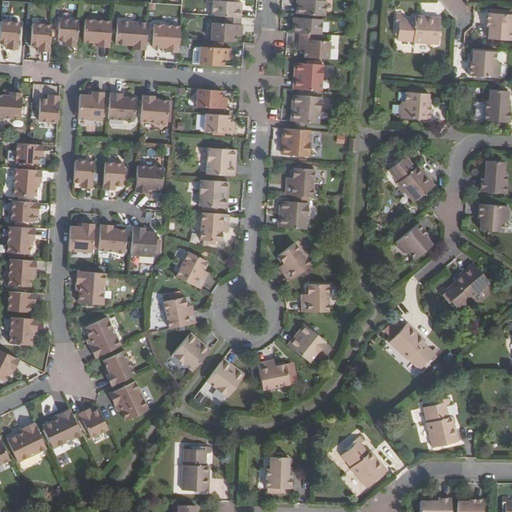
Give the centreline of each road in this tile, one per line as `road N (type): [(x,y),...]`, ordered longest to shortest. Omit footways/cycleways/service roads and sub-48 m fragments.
road 1 (residential): [(251,283),(264,79)]
road 2 (residential): [(511,141),(465,141),(453,155),(445,248),(417,277)]
road 3 (residential): [(72,78),(82,69),(264,79)]
road 4 (residential): [(66,375),(53,266),(62,203)]
road 5 (residential): [(251,283),(232,287),(220,301),(223,328),(238,338),(264,333),(274,317),(260,286)]
road 6 (residential): [(511,473),(431,471),(403,480),(378,511)]
road 7 (residential): [(62,203),(72,78)]
